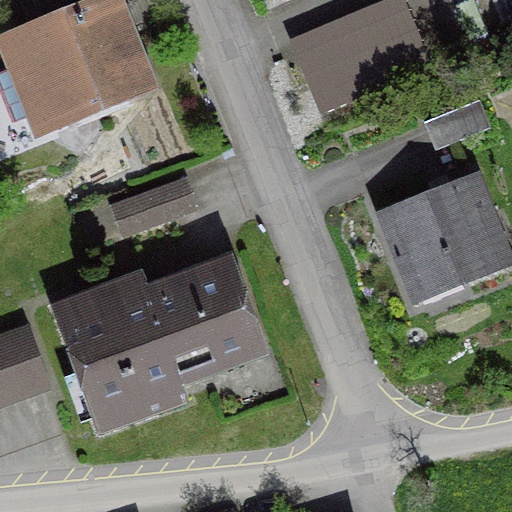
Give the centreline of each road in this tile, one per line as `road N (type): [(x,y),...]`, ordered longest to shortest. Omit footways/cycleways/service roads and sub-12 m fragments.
road 1 (residential): [(364,458),(192,0)]
road 2 (residential): [(0,505),(364,458)]
road 3 (residential): [(364,458),(511,431)]
